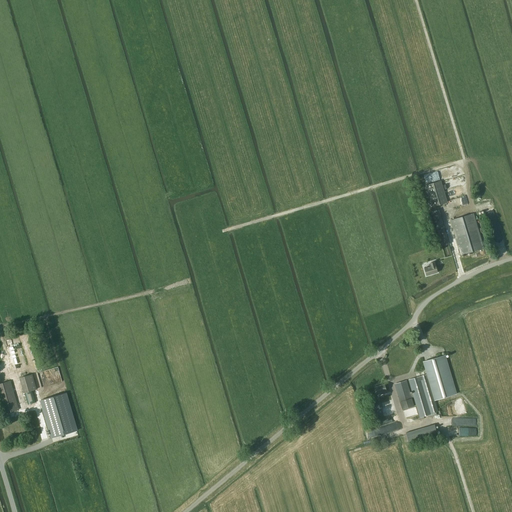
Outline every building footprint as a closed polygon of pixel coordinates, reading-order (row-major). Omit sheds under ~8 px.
[(447,203),(441,181),(426,185),(432,207),(447,203)] [(439,210),(432,212),(442,246),(449,244),(439,210)] [(461,255),(484,248),(473,214),(450,221),(461,255)] [(426,276),(437,273),(434,262),(430,263),(431,266),(424,268),(426,276)] [(424,362),(435,400),(456,394),(444,355),(424,362)] [(24,393),(37,389),(32,374),(19,378),(24,393)] [(431,414),(438,412),(427,374),(409,380),(413,394),(410,394),(406,381),(395,384),(402,409),(414,406),(412,398),(414,398),(420,417),(431,414)] [(0,401),(4,414),(19,410),(10,381),(0,383),(0,401)] [(376,394),(380,393),(380,395),(387,393),(386,391),(384,384),(374,387),(376,394)] [(58,396),(40,402),(48,428),(66,422),(58,396)] [(372,417),(382,414),(379,404),(369,407),(372,417)] [(409,443),(438,435),(435,425),(406,433),(409,443)]
